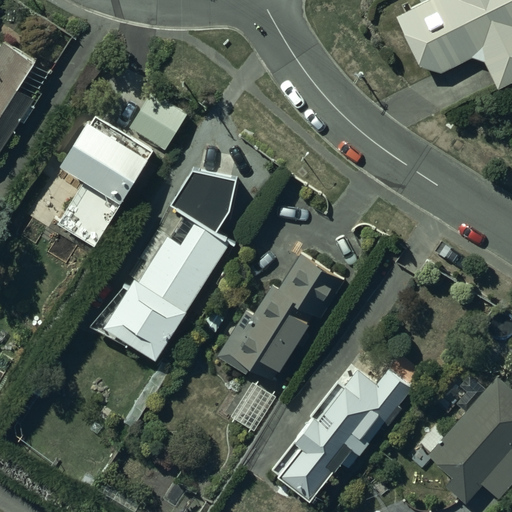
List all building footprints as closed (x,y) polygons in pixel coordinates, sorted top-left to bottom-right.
[(511,0),(415,0),(400,8),(424,56),(443,63),(474,47),(486,53),(500,81),(511,75),(511,0)] [(37,48),(7,31),(0,43),(0,146),(38,85),(21,75),(37,48)] [(189,108),(154,85),(132,119),(167,141),(189,108)] [(151,150),(90,111),(61,156),(90,174),(60,221),(95,243),(125,196),(122,195),(151,150)] [(193,163),(173,199),(187,207),(144,275),(136,270),(128,283),(125,281),(91,322),(126,341),(131,334),(158,350),(184,309),(186,310),(231,239),(215,230),(231,203),(237,174),(233,173),(235,163),(204,157),(202,165),(193,163)] [(282,280),(274,275),(256,304),(250,300),(221,346),(246,362),(251,354),(274,368),(296,334),(304,339),(310,329),(302,325),(315,305),(323,310),(346,273),(303,246),(282,280)] [(401,367),(392,378),(387,374),(376,388),(357,374),(348,385),(346,383),(344,386),(337,381),(296,433),(299,436),(275,467),(311,494),(338,459),(351,468),(410,391),(407,389),(415,378),(401,367)] [(511,379),(500,369),(487,383),(470,368),(461,378),(468,384),(458,396),(467,403),(432,443),(455,464),(446,474),(468,494),(484,475),(501,489),(511,476),(511,379)]
